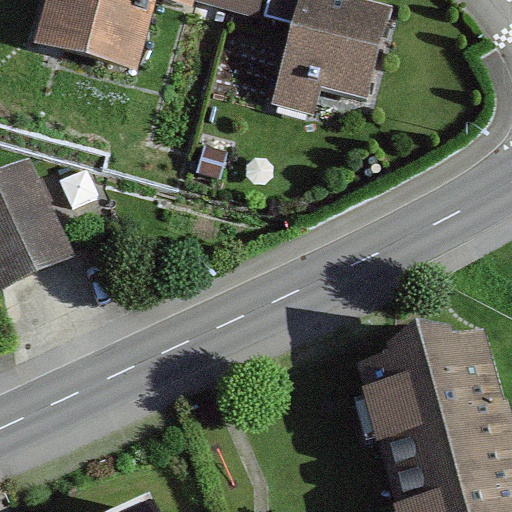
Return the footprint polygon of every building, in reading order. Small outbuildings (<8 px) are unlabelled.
[(176,0),(39,0),(28,46),(127,70),(141,11),(172,18),(176,0)] [(261,0),(200,0),(195,19),(254,33),(261,0)] [(371,20),(293,0),(288,0),(264,93),(347,114),(371,20)] [(19,178),(0,186),(0,293),(59,268),(19,178)] [(506,511),(466,345),(341,375),(374,511),(506,511)]
